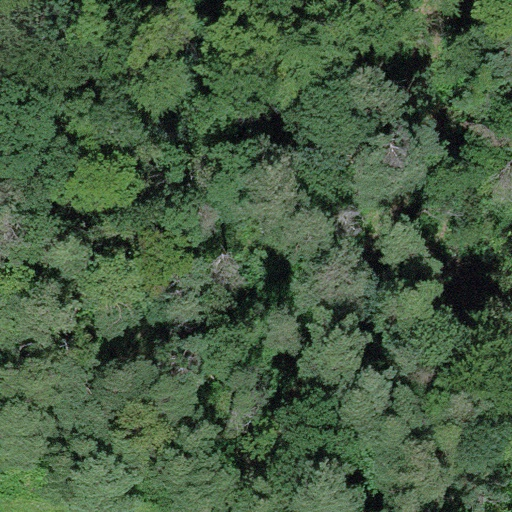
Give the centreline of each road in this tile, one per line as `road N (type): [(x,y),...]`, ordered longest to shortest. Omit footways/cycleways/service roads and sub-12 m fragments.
road 1 (track): [(438,0),(420,90),(322,369),(247,496),(214,510)]
road 2 (track): [(42,511),(106,503),(214,510)]
